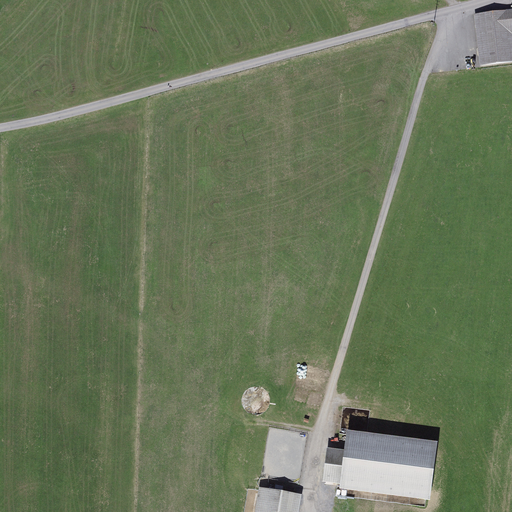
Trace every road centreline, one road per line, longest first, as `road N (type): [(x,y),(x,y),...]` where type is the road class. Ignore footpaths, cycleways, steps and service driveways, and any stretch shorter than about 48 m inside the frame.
road 1 (unclassified): [(0,130),(72,118),(506,0)]
road 2 (track): [(308,504),(328,403),(446,16)]
